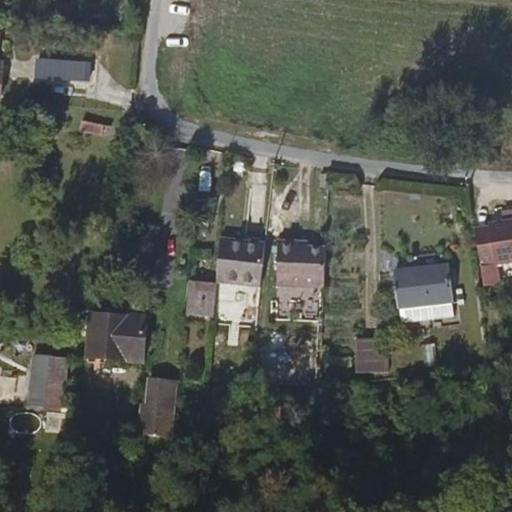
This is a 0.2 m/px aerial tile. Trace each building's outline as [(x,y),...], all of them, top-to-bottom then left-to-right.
[(92,62),(36,60),(36,82),(91,84),(92,62)] [(492,227),(477,228),(481,263),(495,261),(496,264),(511,262),(511,221),(492,224),(492,227)] [(322,286),(324,246),(307,245),(294,244),(294,238),(275,237),(273,283),(322,286)] [(263,244),(221,241),(217,284),(260,286),(263,245),(263,244)] [(449,267),(394,273),(399,323),(455,317),(449,267)] [(214,287),(191,286),(189,317),(212,317),(214,287)] [(147,316),(88,314),(86,362),(145,364),(147,316)] [(392,338),(355,339),(356,377),(392,377),(392,338)] [(440,350),(423,351),(425,374),(442,373),(440,350)] [(68,360),(35,356),(28,407),(62,412),(68,360)] [(177,382),(148,380),(146,404),(139,404),(138,422),(145,422),(143,438),(173,440),(177,382)]
